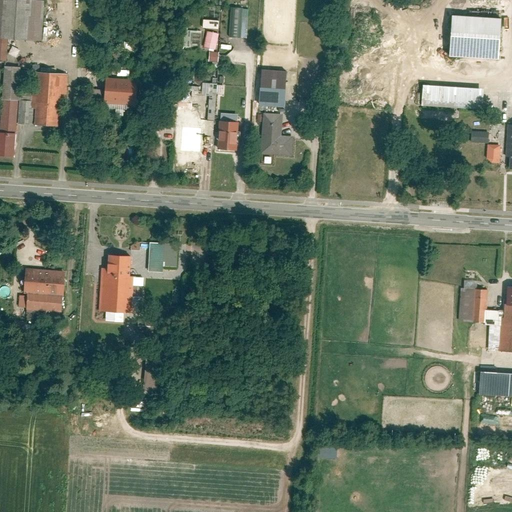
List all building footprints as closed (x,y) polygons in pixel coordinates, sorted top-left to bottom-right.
[(0,0),(0,58),(6,59),(7,38),(40,40),(41,0),(0,0)] [(230,6),(228,36),(240,36),(241,16),(247,16),(248,7),(242,7),(230,6)] [(500,17),(448,14),(445,56),(498,60),(500,17)] [(202,19),(201,29),(220,30),(221,21),(202,19)] [(202,47),(214,50),(218,33),(206,30),(202,47)] [(210,60),(220,62),(222,52),(212,51),(210,60)] [(3,65),(0,94),(0,128),(16,130),(16,122),(62,126),(67,72),(32,69),(32,77),(17,76),(18,66),(3,65)] [(291,106),(292,70),(266,69),(265,106),(291,106)] [(139,78),(107,77),(106,89),(88,88),(86,119),(100,120),(101,102),(107,103),(107,108),(124,108),(124,102),(137,103),(139,78)] [(216,82),(202,82),(202,94),(215,95),(216,82)] [(419,82),(417,104),(479,108),(480,86),(419,82)] [(180,120),(177,149),(189,150),(190,146),(201,147),(202,133),(198,133),(200,118),(190,117),(192,102),(175,101),(173,120),(180,120)] [(281,113),(262,112),(259,153),(290,155),(291,134),(280,134),(281,113)] [(217,119),(215,148),(235,150),(237,121),(217,119)] [(362,169),(365,129),(347,128),(344,168),(362,169)] [(469,142),(487,142),(487,130),(469,130),(469,142)] [(0,155),(11,157),(13,133),(0,131),(0,155)] [(100,140),(105,151),(116,146),(111,135),(100,140)] [(490,162),(503,162),(504,144),(490,144),(490,162)] [(148,239),(146,270),(161,271),(161,265),(176,266),(177,241),(148,239)] [(99,267),(97,310),(104,310),(104,321),(123,322),(123,312),(130,312),(130,299),(141,300),(142,276),(126,275),(127,255),(105,254),(104,267),(99,267)] [(65,269),(25,265),(22,295),(26,295),(25,308),(61,311),(65,269)] [(486,288),(460,287),(458,321),(488,322),(486,349),(511,350),(511,286),(504,286),(503,309),(485,308),(486,288)] [(511,372),(477,370),(476,391),(510,394),(509,405),(511,405),(511,372)] [(320,446),(320,458),(341,458),(341,446),(320,446)] [(511,471),(511,461),(477,463),(478,473),(511,471)]
